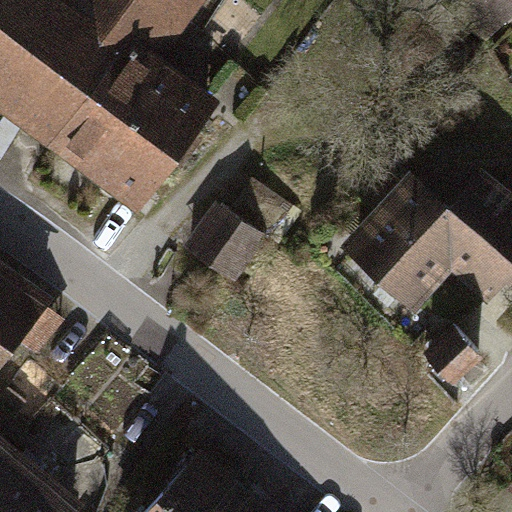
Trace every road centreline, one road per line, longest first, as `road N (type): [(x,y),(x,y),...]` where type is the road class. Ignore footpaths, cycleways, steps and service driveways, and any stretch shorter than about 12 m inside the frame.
road 1 (residential): [(102,290),(260,119),(386,138),(511,141)]
road 2 (residential): [(102,290),(386,511)]
road 3 (residential): [(511,391),(405,511)]
road 4 (residential): [(0,217),(102,290)]
